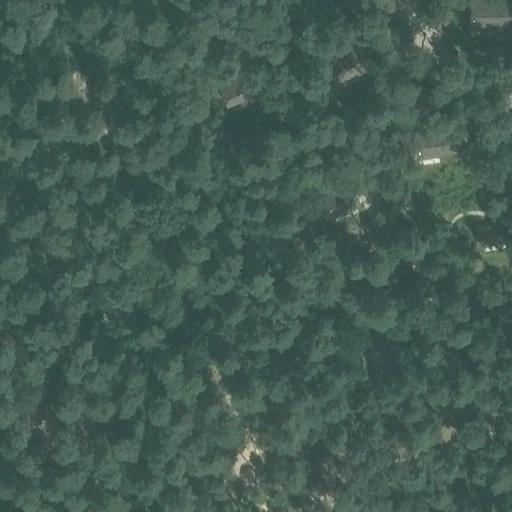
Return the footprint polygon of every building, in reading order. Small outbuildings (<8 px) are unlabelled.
[(511,0),(470,0),(471,26),(511,25),(511,0)] [(365,39),(326,54),(336,82),(375,68),(365,39)] [(232,81),(220,87),(221,86),(230,107),(261,92),(251,70),(231,79),(232,81)] [(415,129),(418,157),(461,152),(457,123),(415,129)] [(333,191),(322,196),(331,216),(363,203),(352,181),(332,189),(333,191)] [(511,219),(478,228),(482,246),(511,238),(511,219)] [(371,330),(360,334),(369,355),(401,342),(391,320),(370,328),(371,330)]
